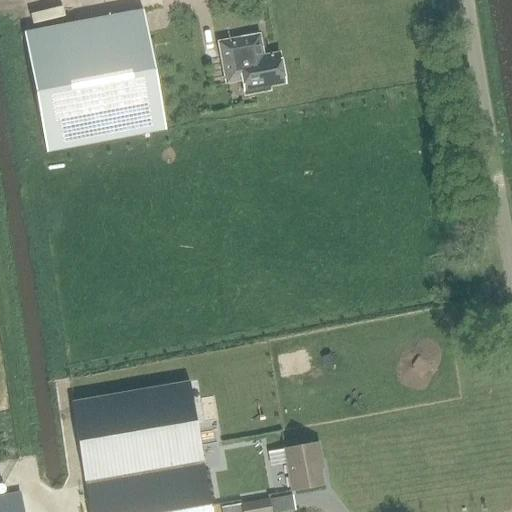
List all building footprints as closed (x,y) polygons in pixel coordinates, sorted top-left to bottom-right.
[(143,10),(23,33),(46,153),(165,130),(143,10)] [(281,54),(264,57),(260,34),(217,42),(225,84),(243,81),(245,96),(271,91),(270,87),(287,84),(281,54)] [(211,511),(189,382),(71,403),(85,485),(89,511),(211,511)] [(285,449),(268,452),(270,466),(285,463),(290,492),(293,492),(325,486),(322,470),(324,469),(322,459),(319,443),(285,449)] [(23,511),(20,495),(0,498),(0,511),(23,511)] [(242,505),(243,511),(272,511),(270,500),(242,505)]
